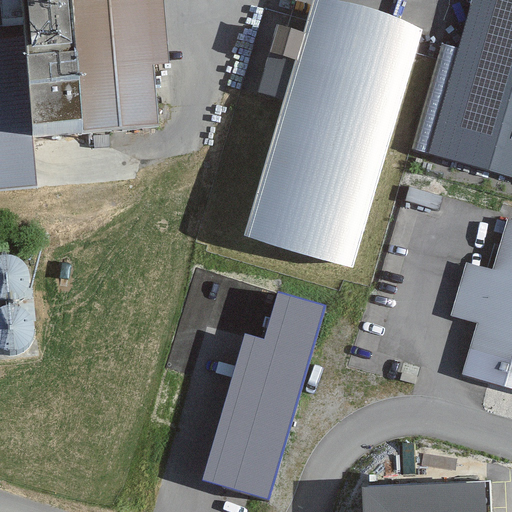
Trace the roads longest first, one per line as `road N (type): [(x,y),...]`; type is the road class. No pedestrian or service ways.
road 1 (residential): [(511,445),(427,420),(390,419),(352,436),(325,471),(311,511)]
road 2 (unknown): [(458,429),(459,381),(423,358),(418,326),(443,230)]
